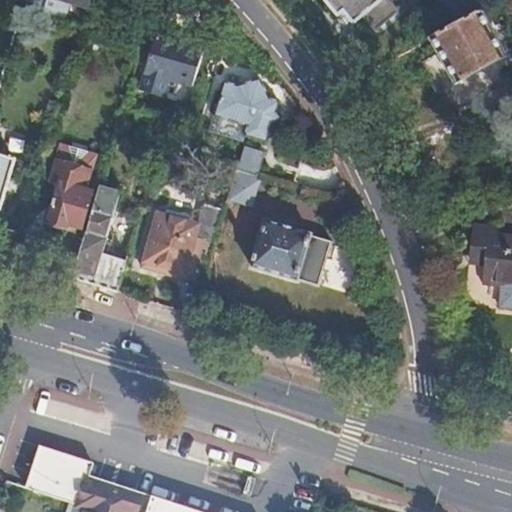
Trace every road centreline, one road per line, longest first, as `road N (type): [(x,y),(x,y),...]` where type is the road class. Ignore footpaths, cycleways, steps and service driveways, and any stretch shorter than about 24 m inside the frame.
road 1 (residential): [(423,438),(426,368),(410,257),(392,202),(366,156),(241,0)]
road 2 (primary): [(423,438),(33,310)]
road 3 (primary): [(21,351),(412,475)]
